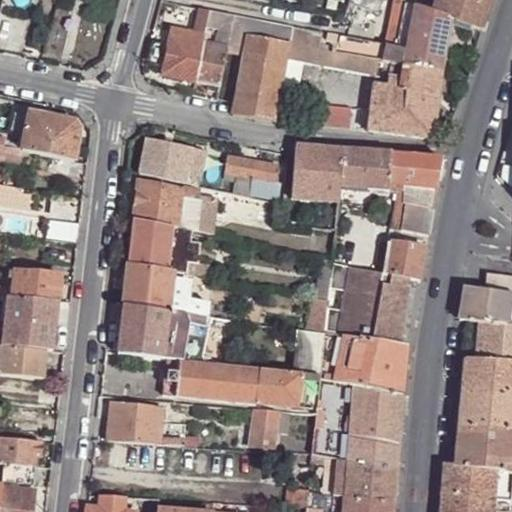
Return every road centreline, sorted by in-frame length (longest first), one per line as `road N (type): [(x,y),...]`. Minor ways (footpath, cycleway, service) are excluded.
road 1 (residential): [(63,511),(114,98)]
road 2 (tertiary): [(417,511),(426,381),(469,152)]
road 3 (residential): [(114,98),(280,135),(469,152)]
road 4 (tertiary): [(469,152),(511,25)]
